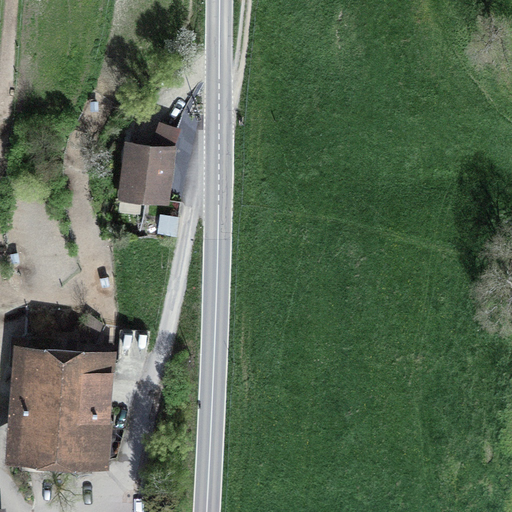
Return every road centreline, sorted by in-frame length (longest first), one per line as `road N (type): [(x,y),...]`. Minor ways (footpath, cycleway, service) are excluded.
road 1 (track): [(64,511),(121,467),(141,424),(194,175),(219,129),(247,0)]
road 2 (tertiary): [(220,0),(206,511)]
